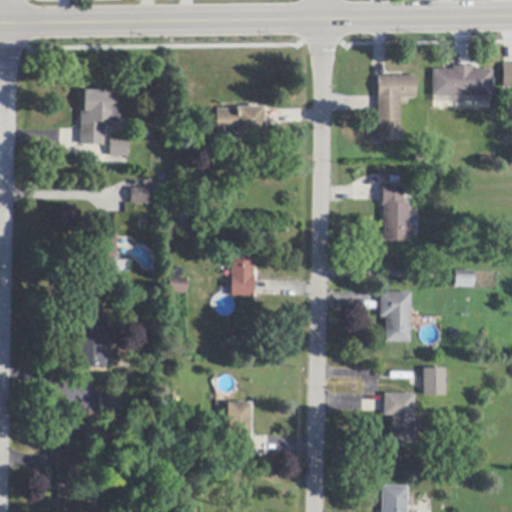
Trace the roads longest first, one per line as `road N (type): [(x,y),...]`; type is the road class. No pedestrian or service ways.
road 1 (residential): [(311,511),(322,0)]
road 2 (tertiary): [(511,15),(0,23)]
road 3 (residential): [(0,338),(7,23)]
